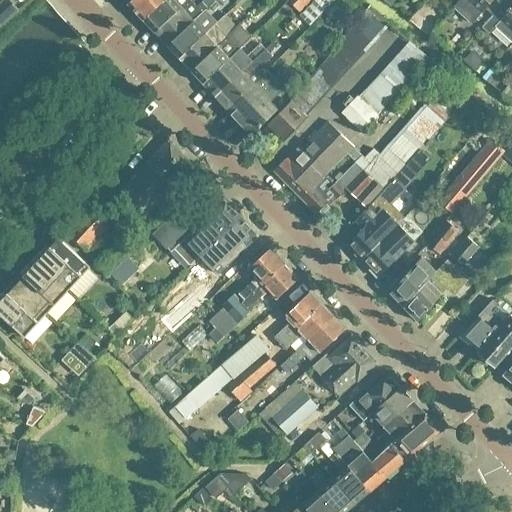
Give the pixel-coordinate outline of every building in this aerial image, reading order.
[(0,24),(16,10),(6,0),(3,0),(0,3),(0,24)] [(164,0),(132,0),(129,3),(144,20),(164,0)] [(156,32),(190,0),(164,0),(144,20),(156,32)] [(194,20),(202,12),(206,9),(215,0),(204,0),(197,7),(190,0),(156,32),(155,33),(167,46),(194,20)] [(292,0),(290,2),(300,12),(312,0),(292,0)] [(315,0),(299,17),(308,26),(335,0),(315,0)] [(506,0),(459,0),(454,7),(472,23),(486,8),(493,15),(506,0)] [(511,0),(506,0),(493,15),(494,15),(483,27),(489,33),(495,26),(511,42),(511,0)] [(179,58),(206,33),(218,22),(217,22),(206,9),(202,12),(194,20),(167,46),(179,58)] [(349,67),(384,28),(364,12),(290,103),(268,125),(285,142),(307,120),(303,115),(349,67)] [(415,12),(409,20),(427,35),(433,27),(426,21),(415,12)] [(191,71),(217,46),(238,26),(237,26),(225,14),(217,22),(218,22),(206,33),(179,58),(191,71)] [(203,84),(238,51),(239,51),(253,38),(239,24),(237,26),(238,26),(217,46),(191,71),(203,84)] [(248,89),(254,84),(257,81),(262,75),(267,70),(266,70),(263,73),(259,69),(272,56),(268,53),(279,43),(276,40),(265,50),(266,50),(215,96),(227,109),(234,103),(240,96),(248,89)] [(398,92),(429,55),(411,41),(380,74),(359,96),(358,95),(341,112),(362,133),(379,115),(377,114),(398,92)] [(215,96),(266,50),(265,50),(260,44),(245,58),(239,51),(238,51),(203,84),(215,96)] [(489,68),(482,76),(486,79),(493,72),(489,68)] [(227,109),(251,135),(277,110),(269,102),(285,86),(267,70),(262,75),(257,81),(254,84),(248,89),(240,96),(234,103),(227,109)] [(381,156),(373,148),(364,158),(362,156),(356,161),(331,187),(322,178),(347,153),(353,147),(354,146),(328,121),(303,147),(300,145),(275,171),(316,212),(333,195),(336,199),(347,188),(366,206),(398,172),(436,128),(451,112),(435,98),(381,156)] [(155,129),(146,120),(141,126),(149,134),(155,129)] [(438,201),(453,213),(501,153),(504,150),(489,138),(438,201)] [(144,217),(194,167),(168,140),(118,191),(144,217)] [(511,140),(504,150),(501,153),(511,162),(511,140)] [(125,161),(110,147),(101,157),(117,171),(125,161)] [(353,147),(347,153),(356,161),(362,156),(353,147)] [(192,264),(201,256),(242,218),(225,200),(202,221),(186,204),(154,234),(171,252),(176,248),(192,264)] [(87,251),(110,227),(89,207),(66,231),(87,251)] [(217,274),(258,235),(242,218),(201,256),(217,274)] [(361,261),(386,236),(372,221),(347,245),(361,261)] [(458,232),(454,229),(445,221),(427,243),(440,254),(458,232)] [(377,277),(399,255),(408,264),(419,253),(410,244),(414,241),(399,225),(387,236),(386,236),(361,261),(377,277)] [(119,232),(93,256),(106,270),(132,245),(119,232)] [(90,267),(55,234),(33,258),(68,291),(90,267)] [(462,265),(478,246),(467,236),(451,255),(462,265)] [(244,300),(285,263),(270,248),(248,268),(256,277),(238,294),(244,300)] [(405,307),(429,281),(434,274),(436,272),(428,264),(422,257),(392,293),(405,307)] [(68,291),(33,258),(12,281),(47,314),(68,291)] [(110,272),(120,283),(130,273),(120,263),(110,272)] [(230,314),(238,323),(263,300),(261,297),(269,290),(277,299),(299,279),(285,263),(244,300),(241,303),(230,314)] [(429,281),(405,307),(419,321),(447,288),(439,279),(447,271),(441,266),(436,272),(434,274),(429,281)] [(182,321),(208,299),(190,278),(172,294),(175,298),(167,304),(182,321)] [(47,314),(12,281),(0,293),(0,314),(25,337),(47,314)] [(287,337),(322,304),(311,291),(284,316),(290,322),(274,337),(279,343),(287,337)] [(241,303),(233,294),(222,305),(223,307),(208,321),(215,328),(230,314),(241,303)] [(142,310),(135,303),(129,308),(136,316),(142,310)] [(307,341),(334,316),(322,304),(287,337),(279,343),(286,350),(302,335),(307,341)] [(511,315),(511,314),(504,322),(492,312),(486,307),(462,334),(481,350),(478,353),(495,367),(511,346),(511,315)] [(280,366),(286,372),(306,354),(311,361),(345,329),(334,316),(307,341),(280,366)] [(191,352),(206,338),(196,327),(181,341),(191,352)] [(178,423),(233,378),(268,349),(256,335),(167,410),(178,423)] [(378,362),(352,335),(329,356),(326,353),(311,367),(323,379),(326,383),(340,397),(378,362)] [(79,376),(95,358),(77,342),(61,360),(79,376)] [(247,388),(275,365),(265,352),(226,385),(238,400),(250,391),(247,388)] [(372,413),(401,387),(389,374),(361,399),(359,397),(350,405),(364,420),(372,413)] [(160,380),(154,389),(171,401),(177,392),(160,380)] [(303,392),(295,383),(266,410),(287,435),(317,409),(303,392)] [(384,426),(412,401),(413,400),(401,387),(372,413),(384,426)] [(33,398),(23,389),(16,399),(28,404),(33,398)] [(395,439),(425,414),(413,400),(412,401),(384,426),(395,439)] [(247,422),(237,410),(227,419),(238,431),(247,422)] [(386,477),(410,455),(411,456),(435,434),(436,434),(436,426),(425,414),(395,439),(396,440),(381,453),(372,462),(386,477)] [(355,429),(351,432),(356,438),(363,432),(358,426),(355,429)] [(197,428),(189,435),(201,448),(209,441),(197,428)] [(343,429),(337,433),(343,440),(348,436),(343,429)] [(360,448),(369,440),(363,432),(356,438),(353,441),(360,448)] [(320,433),(305,446),(311,453),(326,440),(320,433)] [(386,477),(372,462),(360,448),(353,441),(348,436),(343,440),(333,448),(337,452),(349,465),(371,491),(386,477)] [(381,453),(369,440),(360,448),(372,462),(381,453)] [(324,443),(313,453),(323,464),(333,454),(324,443)] [(302,462),(311,453),(305,446),(295,454),(302,462)] [(14,459),(15,449),(6,449),(5,458),(14,459)] [(356,502),(369,490),(370,492),(371,491),(349,465),(337,452),(330,459),(341,471),(333,478),(355,503),(357,502),(356,502)] [(282,482),(293,472),(285,464),(274,473),(282,482)] [(355,503),(333,478),(322,466),(308,479),(318,491),(336,511),(344,511),(354,503),(355,504),(355,503)] [(228,487),(234,494),(251,479),(247,474),(221,472),(217,475),(228,487)] [(274,473),(262,484),(270,493),(282,482),(274,473)] [(217,475),(205,486),(216,498),(228,487),(217,475)] [(336,511),(318,491),(308,479),(293,493),(296,495),(303,503),(310,511),(336,511)] [(203,488),(194,496),(202,505),(211,497),(203,488)] [(310,511),(303,503),(296,495),(280,509),(282,511),(310,511)]
